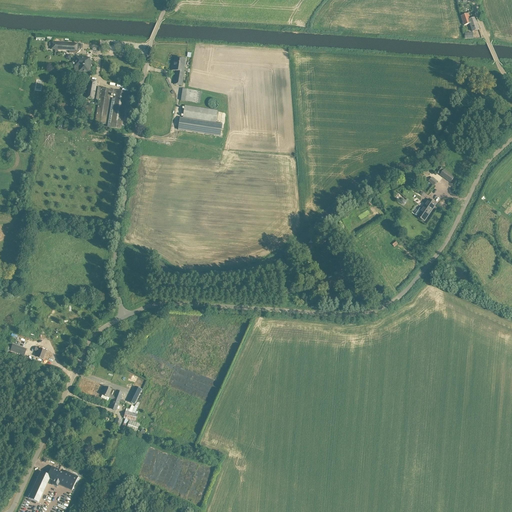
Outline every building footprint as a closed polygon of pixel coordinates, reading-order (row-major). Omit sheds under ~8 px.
[(464,26),(470,24),(472,23),(473,25),(475,25),(474,23),(477,22),(475,18),(470,19),(468,14),(461,16),(464,26)] [(470,24),(473,32),(479,29),(477,22),(474,23),(475,25),(473,25),(472,23),(470,24)] [(82,44),(51,42),(51,50),(55,50),(55,54),(58,54),(58,50),(70,51),(70,53),(77,53),(82,48),(82,44)] [(74,70),(83,71),(88,71),(89,66),(91,66),(91,61),(87,60),(87,59),(83,58),(84,57),(81,57),(80,59),(76,58),(76,62),(73,62),(72,63),(72,64),(73,66),(74,66),(74,70)] [(176,71),(174,84),(182,86),(185,67),(182,66),(183,59),(175,57),(173,65),(172,70),(176,71)] [(45,79),(36,78),(34,92),(43,93),(45,79)] [(98,102),(95,122),(105,124),(110,94),(116,95),(110,127),(121,129),(127,92),(96,87),(97,82),(89,81),(86,99),(93,100),(93,101),(98,102)] [(181,101),(195,103),(197,91),(183,89),(181,101)] [(71,110),(72,110),(72,114),(75,115),(76,110),(78,111),(77,115),(91,117),(92,107),(81,106),(82,103),(72,102),(71,110)] [(183,117),(216,123),(217,111),(185,106),(183,117)] [(178,130),(220,136),(222,124),(180,118),(178,130)] [(440,175),(447,180),(451,182),(454,185),(458,179),(454,177),(450,174),(444,170),(440,175)] [(432,177),(429,181),(434,186),(437,182),(432,177)] [(420,208),(415,215),(424,221),(436,204),(429,199),(422,209),(420,208)] [(329,278),(329,280),(331,285),(341,282),(338,275),(329,278)] [(27,349),(13,344),(10,350),(25,356),(27,349)] [(37,357),(38,358),(43,359),(46,351),(40,349),(36,347),(35,351),(39,352),(37,357)] [(114,399),(119,402),(123,393),(118,391),(115,397),(109,394),(111,390),(106,387),(102,395),(113,400),(114,399)] [(136,400),(141,390),(135,387),(130,397),(136,400)] [(114,399),(113,400),(109,408),(115,411),(119,402),(114,399)] [(116,418),(113,425),(119,427),(122,420),(116,418)] [(126,430),(136,433),(140,424),(130,420),(126,430)] [(54,481),(59,471),(59,470),(52,467),(48,475),(41,471),(29,498),(38,503),(47,484),(49,479),(54,481)] [(54,482),(53,485),(57,487),(59,484),(72,490),(78,477),(65,470),(63,473),(59,471),(54,481),(54,482)]
